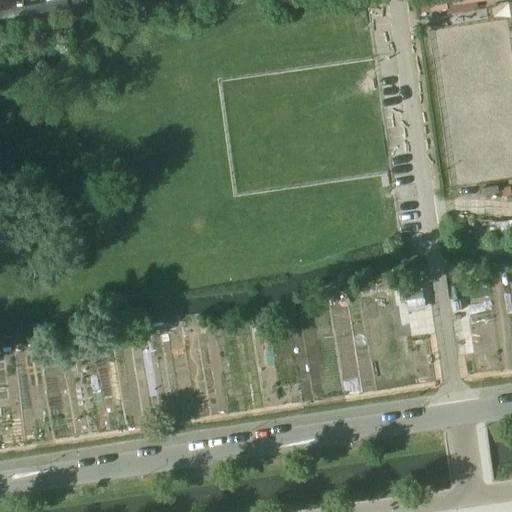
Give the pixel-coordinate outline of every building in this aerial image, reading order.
[(53,11),(66,9),(64,0),(58,0),(51,1),(53,11)] [(86,11),(84,0),(70,0),(72,13),(86,11)] [(103,0),(104,8),(113,7),(112,0),(103,0)] [(421,0),(422,11),(447,8),(446,4),(474,0),(421,0)] [(31,15),(46,12),(45,2),(29,5),(31,15)] [(8,18),(24,16),(22,6),(7,9),(8,18)] [(511,219),(496,220),(496,235),(511,233),(511,219)] [(371,290),(377,322),(391,320),(385,288),(371,290)] [(422,289),(398,292),(400,302),(423,298),(422,289)] [(460,301),(452,302),(453,312),(461,311),(460,301)]
